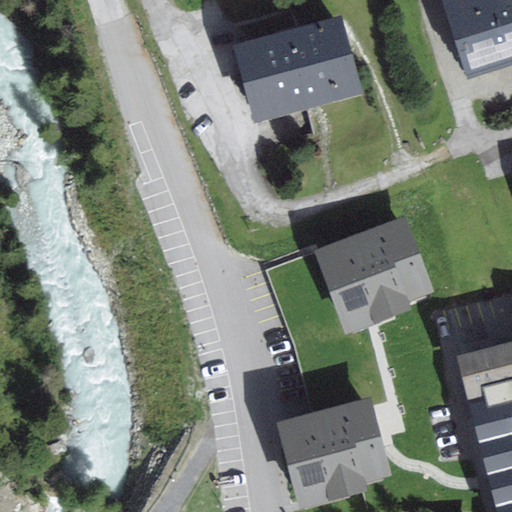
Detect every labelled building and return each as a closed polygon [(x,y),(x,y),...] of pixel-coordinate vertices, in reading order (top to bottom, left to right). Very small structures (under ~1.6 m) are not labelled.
[(511,0),(446,0),(472,84),(511,71),(511,0)] [(343,23),(239,48),(261,127),(364,100),(343,23)] [(407,220),(326,244),(350,330),(431,302),(407,220)] [(511,511),(511,346),(456,361),(494,511),(511,511)] [(368,401),(278,428),(303,511),(315,511),(367,497),(364,488),(391,479),(368,401)]
